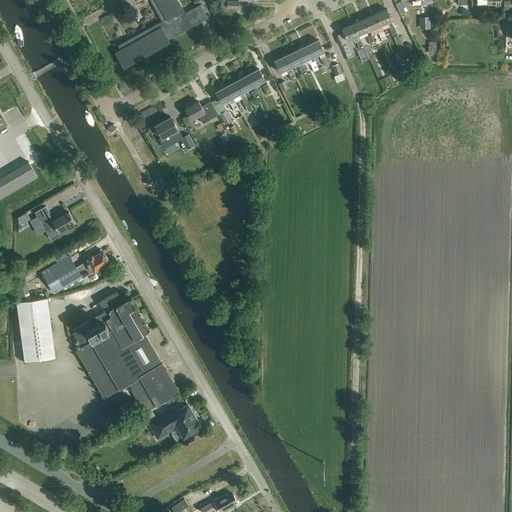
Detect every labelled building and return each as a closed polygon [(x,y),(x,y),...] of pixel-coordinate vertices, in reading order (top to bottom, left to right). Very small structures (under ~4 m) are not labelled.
[(150,0),(162,21),(119,46),(120,50),(116,53),(123,66),(169,41),(167,38),(175,34),(175,35),(207,18),(200,5),(183,15),(181,12),(182,11),(176,0),(150,0)] [(227,1),(226,9),(239,9),(239,1),(227,1)] [(463,8),(460,14),(467,18),(470,12),(463,8)] [(387,9),(375,14),(381,26),(387,23),(392,36),(397,34),(391,21),(392,21),(387,9)] [(381,26),(375,14),(364,19),(370,31),(376,28),(382,41),(386,39),(381,26)] [(432,15),(422,16),(423,27),(433,27),(432,15)] [(359,36),(359,35),(370,31),(364,19),(353,24),(359,36)] [(359,36),(353,24),(342,29),(347,41),(354,38),(360,50),(364,48),(359,35),(359,36)] [(372,35),(367,37),(371,45),(375,43),(372,35)] [(312,57),(313,57),(319,54),(325,66),(329,64),(323,52),(324,52),(318,40),(307,45),(312,57)] [(436,42),(428,42),(428,55),(436,54),(436,42)] [(403,58),(404,60),(405,59),(406,62),(410,60),(409,58),(409,57),(411,61),(417,58),(409,43),(398,49),(403,58)] [(312,57),(307,45),(296,51),(302,62),(312,57)] [(302,62),(296,51),(285,56),(291,67),(297,64),(303,77),(308,74),(302,62)] [(291,67),(285,56),(274,61),(280,73),(286,70),(292,82),(297,80),(291,67)] [(314,72),(318,69),(314,61),(310,63),(314,72)] [(338,63),(332,66),(336,76),(342,73),(338,63)] [(258,69),(248,75),(253,86),(264,80),(258,69)] [(253,86),(248,75),(237,80),(243,92),(253,86)] [(237,80),(226,86),(232,98),(238,94),(245,106),(249,104),(243,92),(237,80)] [(288,89),(284,81),(278,84),(282,92),(288,89)] [(271,92),(267,84),(262,87),(266,95),(271,92)] [(232,121),(222,103),(228,100),(234,112),(239,110),(232,98),(226,86),(215,92),(218,98),(211,102),(218,115),(219,114),(225,125),(232,121)] [(260,98),(256,90),(251,93),(255,101),(260,98)] [(284,102),(279,93),(273,96),(278,106),(284,102)] [(210,101),(201,107),(198,102),(185,109),(191,119),(199,115),(203,123),(218,114),(211,102),(210,101)] [(182,137),(178,130),(171,117),(155,126),(162,137),(158,139),(164,149),(181,140),(186,149),(195,145),(188,134),(182,137)] [(140,134),(134,123),(124,129),(130,140),(140,134)] [(229,135),(237,131),(233,125),(226,129),(229,135)] [(0,178),(0,199),(37,177),(28,162),(0,178)] [(184,181),(180,174),(172,179),(176,185),(184,181)] [(68,212),(53,221),(48,213),(49,213),(46,206),(35,213),(50,239),(66,230),(65,228),(74,223),(68,212)] [(24,225),(31,222),(27,214),(20,218),(24,225)] [(88,258),(89,260),(77,268),(82,276),(82,278),(93,271),(94,272),(110,263),(103,251),(93,257),(92,256),(88,258)] [(41,270),(54,293),(82,276),(77,268),(68,254),(41,270)] [(19,294),(31,292),(28,274),(16,276),(19,294)] [(86,300),(109,286),(106,281),(83,295),(86,300)] [(86,322),(90,329),(87,331),(92,340),(91,341),(76,350),(104,398),(119,389),(119,390),(125,386),(128,391),(131,389),(137,400),(136,400),(137,402),(135,403),(141,413),(179,391),(162,363),(145,334),(150,330),(131,298),(123,303),(116,292),(99,302),(104,311),(86,322)] [(47,298),(17,302),(24,361),(54,357),(47,298)] [(91,341),(83,327),(72,333),(80,347),(91,341)] [(105,413),(111,423),(135,409),(130,399),(105,413)] [(199,420),(196,419),(187,404),(183,406),(181,403),(150,421),(160,437),(176,427),(182,437),(201,427),(200,426),(201,423),(199,420)] [(140,423),(141,424),(153,417),(154,417),(155,416),(151,409),(137,417),(140,423)] [(140,423),(137,417),(131,421),(134,426),(140,423)] [(214,501),(220,511),(224,511),(236,505),(235,503),(237,502),(231,493),(226,496),(225,495),(214,501)] [(211,503),(200,509),(201,511),(206,511),(213,508),(211,503)]
